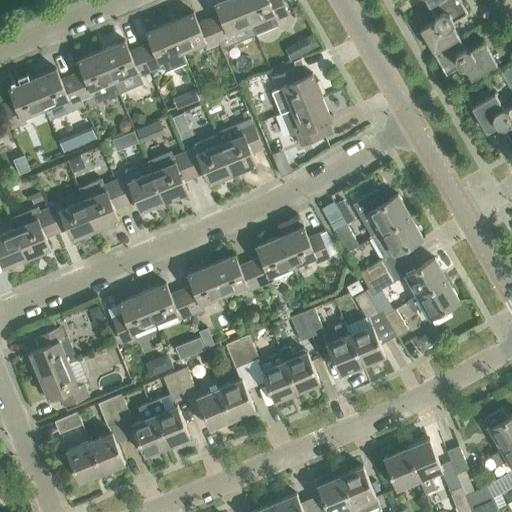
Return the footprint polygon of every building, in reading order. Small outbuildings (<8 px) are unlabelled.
[(250,22),(255,35),(256,35),(241,0),(217,0),(214,1),(218,12),(208,16),(218,40),(231,35),(229,30),(250,22)] [(241,0),(256,35),(278,25),(274,17),(286,12),(280,0),(241,0)] [(421,28),(433,49),(458,34),(452,24),(454,19),(467,11),(460,0),(437,0),(430,5),(435,15),(434,21),(421,28)] [(496,1),(489,6),(495,16),(503,11),(496,1)] [(204,46),(218,40),(208,16),(196,21),(192,11),(170,20),(182,50),(203,42),(204,46)] [(160,59),(182,50),(170,20),(146,30),(150,40),(139,45),(149,69),(162,64),(160,59)] [(294,61),(321,46),(313,32),(286,46),(294,61)] [(471,47),(464,45),(458,34),(433,49),(447,72),(460,65),(465,66),(472,77),(497,62),(484,39),(471,47)] [(124,39),(100,49),(113,79),(135,70),(136,75),(149,69),(139,45),(128,49),(124,39)] [(91,88),(113,79),(100,49),(78,58),(82,69),(72,73),(82,97),(93,92),(91,88)] [(271,91),(280,111),(320,94),(311,71),(300,75),(296,65),(272,75),(272,76),(263,80),(268,92),(271,91)] [(56,68),(32,78),(50,120),(72,110),(69,103),(82,97),(72,73),(60,78),(56,68)] [(50,120),(32,78),(9,87),(13,97),(3,102),(13,126),(25,121),(23,117),(33,113),(45,108),(50,120)] [(195,88),(188,90),(193,101),(199,99),(195,88)] [(511,140),(511,138),(511,105),(510,106),(504,105),(496,92),(473,106),(488,131),(497,125),(503,127),(511,140)] [(319,122),(330,118),(320,94),(280,111),(290,136),(296,133),(300,142),(323,133),(319,122)] [(120,120),(119,123),(120,127),(124,129),(128,127),(129,124),(128,120),(124,118),(120,120)] [(158,118),(135,128),(140,139),(163,129),(158,118)] [(255,162),(251,150),(261,146),(252,122),(240,127),(242,133),(220,142),(217,134),(232,171),(255,162)] [(196,145),(183,151),(193,175),(204,170),(208,181),(232,171),(217,134),(195,143),(196,145)] [(187,190),(183,179),(193,175),(183,151),(171,155),(173,161),(151,170),(148,161),(164,200),(187,190)] [(286,160),(276,164),(281,175),(290,171),(286,160)] [(127,174),(115,179),(125,203),(136,199),(140,209),(164,200),(148,161),(126,170),(127,174)] [(78,188),(82,199),(95,228),(118,218),(114,208),(125,203),(115,179),(102,185),(100,179),(78,188)] [(366,225),(372,235),(408,214),(396,193),(386,199),(379,187),(360,198),(373,221),(366,225)] [(56,231),(67,227),(72,237),(95,228),(82,199),(61,208),(59,202),(47,207),(56,231)] [(136,200),(117,207),(121,216),(139,208),(136,200)] [(343,200),(335,205),(341,216),(349,211),(343,200)] [(46,235),(56,231),(47,207),(39,210),(38,207),(11,218),(26,256),(50,246),(46,235)] [(393,252),(421,235),(408,214),(372,235),(384,256),(392,251),(393,252)] [(0,257),(3,265),(26,256),(11,218),(9,218),(13,227),(0,232),(0,257)] [(345,223),(335,229),(347,250),(357,244),(345,223)] [(302,226),(279,235),(291,265),(312,256),(314,260),(326,255),(317,232),(306,236),(302,226)] [(269,274),(291,265),(279,235),(256,245),(260,255),(249,259),(259,283),(271,278),(269,274)] [(234,254),(210,264),(223,293),(245,284),(247,288),(259,283),(249,259),(238,264),(234,254)] [(433,257),(405,273),(417,294),(445,278),(433,257)] [(360,272),(366,282),(387,269),(382,260),(360,272)] [(204,301),(223,293),(210,264),(187,274),(191,284),(181,288),(191,312),(206,306),(204,301)] [(366,282),(372,294),(394,281),(387,269),(366,282)] [(457,299),(445,278),(417,294),(418,295),(407,302),(412,311),(423,304),(429,315),(457,299)] [(177,318),(191,312),(181,288),(170,293),(166,282),(142,292),(154,322),(175,313),(177,318)] [(354,298),(365,320),(378,313),(366,291),(354,298)] [(132,331),(154,322),(142,292),(119,302),(123,313),(112,318),(121,341),(134,336),(132,331)] [(313,307),(302,312),(312,336),(323,331),(313,307)] [(384,313),(396,335),(406,329),(393,308),(384,313)] [(300,340),(312,336),(302,312),(290,317),(300,340)] [(339,372),(360,363),(343,320),(333,324),(338,336),(326,341),(339,372)] [(343,320),(360,363),(383,354),(370,323),(348,332),(343,320)] [(28,352),(38,374),(77,358),(68,335),(63,337),(58,326),(35,336),(40,347),(28,352)] [(273,399),(296,390),(281,353),(260,362),(250,338),(259,334),(257,330),(237,338),(256,385),(266,381),(273,399)] [(201,335),(177,344),(182,356),(206,347),(201,335)] [(219,386),(228,409),(231,417),(254,408),(246,389),(256,385),(237,338),(225,344),(239,378),(219,386)] [(318,381),(305,350),(294,355),(290,344),(279,349),(281,353),(296,390),(318,381)] [(148,357),(151,371),(173,367),(170,352),(148,357)] [(79,359),(78,359),(77,358),(38,374),(47,398),(59,393),(64,403),(87,394),(83,384),(88,381),(79,359)] [(185,367),(174,371),(184,395),(195,391),(185,367)] [(172,400),(184,395),(174,371),(163,376),(172,400)] [(231,417),(228,409),(219,386),(196,396),(209,426),(231,417)] [(109,399),(113,409),(119,423),(131,418),(122,394),(109,399)] [(161,398),(148,403),(166,444),(188,435),(175,404),(165,408),(161,398)] [(119,423),(113,409),(109,399),(99,404),(108,427),(119,423)] [(131,422),(144,453),(166,444),(148,403),(138,407),(143,417),(131,422)] [(511,442),(511,413),(507,416),(502,407),(485,416),(490,426),(489,426),(502,448),(511,442)] [(54,419),(59,431),(81,422),(76,410),(54,419)] [(111,431),(88,440),(100,471),(124,461),(111,431)] [(428,438),(406,447),(425,492),(435,487),(429,473),(441,469),(428,438)] [(79,480),(100,471),(88,440),(66,449),(79,480)] [(511,442),(502,448),(502,449),(491,455),(497,465),(508,459),(511,466),(511,442)] [(447,450),(456,472),(467,467),(458,445),(447,450)] [(424,492),(425,492),(406,447),(384,456),(397,487),(418,478),(424,492)] [(363,465),(340,475),(352,505),(353,505),(356,511),(365,511),(380,506),(376,496),(363,465)] [(328,511),(336,511),(352,505),(340,475),(317,484),(328,511)] [(462,486),(469,505),(494,495),(490,485),(465,494),(462,486)] [(458,511),(462,511),(471,509),(469,505),(462,486),(450,491),(458,511)] [(304,511),(296,492),(273,502),(277,511),(304,511)] [(472,511),(489,511),(499,508),(494,495),(469,505),(471,509),(472,511)] [(251,511),(277,511),(273,502),(251,511)]
